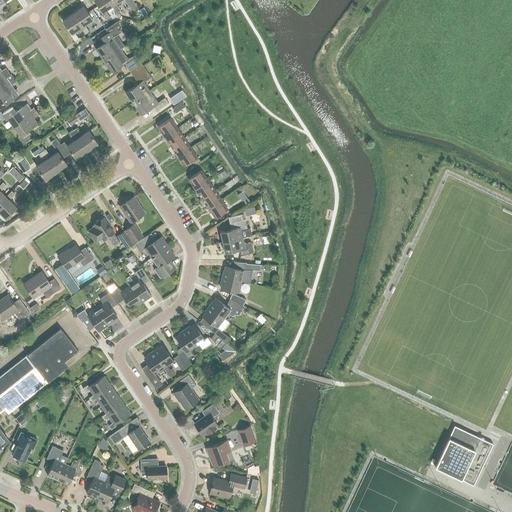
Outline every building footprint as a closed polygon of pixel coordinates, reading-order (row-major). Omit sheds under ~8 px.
[(105,10),(112,6),(113,5),(109,0),(94,0),(102,12),(101,13),(106,20),(110,17),(105,10)] [(116,13),(120,10),(116,3),(120,0),(109,0),(113,5),(112,6),(116,13)] [(136,6),(131,0),(123,0),(130,10),(136,6)] [(82,26),(84,25),(92,19),(84,6),(73,13),(82,26)] [(148,14),(143,7),(138,10),(143,18),(148,14)] [(89,32),(84,25),(82,26),(73,13),(62,21),(71,33),(70,34),(74,41),(78,39),(74,32),(80,27),(85,34),(89,32)] [(120,49),(124,46),(117,35),(120,33),(117,28),(120,25),(117,21),(105,30),(108,34),(100,39),(103,44),(96,49),(103,60),(120,49)] [(133,56),(128,60),(120,49),(103,60),(111,72),(124,63),(128,68),(139,60),(137,57),(133,56)] [(131,73),(143,65),(139,60),(128,68),(131,73)] [(150,92),(143,82),(151,77),(143,65),(131,73),(135,78),(138,83),(125,92),(133,104),(150,92)] [(11,74),(10,75),(6,68),(1,72),(2,73),(0,73),(0,87),(13,78),(11,74)] [(0,108),(18,96),(11,85),(16,82),(13,78),(0,87),(0,108)] [(178,86),(173,79),(167,82),(172,89),(178,86)] [(133,104),(141,115),(153,106),(157,111),(168,103),(165,98),(157,103),(150,92),(133,104)] [(174,105),(179,101),(175,96),(171,99),(174,105)] [(34,108),(31,110),(27,104),(15,112),(12,107),(2,114),(6,119),(8,118),(14,127),(36,111),(34,108)] [(175,113),(181,110),(177,105),(172,109),(175,113)] [(39,115),(36,111),(14,127),(20,136),(18,137),(22,142),(21,143),(24,146),(26,145),(25,143),(33,138),(31,136),(31,135),(28,130),(38,124),(34,118),(39,115)] [(78,120),(74,115),(66,121),(69,126),(78,120)] [(164,137),(177,128),(171,118),(158,127),(164,137)] [(97,144),(88,131),(81,136),(76,128),(72,131),(87,151),(97,144)] [(171,147),(184,138),(177,128),(164,137),(171,147)] [(67,145),(67,146),(71,152),(76,159),(87,151),(72,131),(69,133),(74,140),(67,145)] [(196,136),(200,141),(204,138),(200,133),(196,136)] [(55,138),(49,142),(54,149),(59,145),(55,138)] [(178,157),(191,148),(184,138),(171,147),(178,157)] [(42,146),(39,148),(42,151),(56,172),(67,165),(62,158),(58,151),(56,152),(50,156),(45,149),(44,150),(42,146)] [(56,172),(42,151),(39,148),(31,153),(34,157),(38,154),(43,161),(36,166),(45,180),(56,172)] [(184,167),(197,158),(191,148),(178,157),(184,167)] [(30,168),(23,158),(16,162),(23,173),(30,168)] [(8,171),(13,177),(18,172),(13,167),(8,171)] [(195,189),(208,180),(201,170),(188,179),(195,189)] [(224,170),(219,174),(222,179),(228,175),(224,170)] [(30,182),(25,177),(18,185),(22,190),(30,182)] [(202,199),(215,190),(208,180),(195,189),(202,199)] [(208,209),(221,200),(215,190),(202,199),(208,209)] [(0,213),(5,218),(16,207),(9,200),(15,194),(11,191),(6,197),(7,198),(0,205),(0,213)] [(133,197),(120,206),(131,222),(144,213),(133,197)] [(215,219),(228,210),(221,200),(208,209),(215,219)] [(220,232),(223,242),(243,238),(252,236),(250,229),(247,229),(245,219),(242,220),(241,215),(231,217),(234,228),(220,232)] [(119,242),(118,239),(103,218),(93,225),(95,227),(89,231),(96,242),(102,238),(104,240),(108,237),(114,245),(119,242)] [(143,236),(134,223),(124,230),(132,243),(143,236)] [(127,248),(133,244),(124,232),(118,236),(127,248)] [(162,237),(156,241),(151,233),(135,244),(140,252),(145,248),(151,258),(168,246),(162,237)] [(250,242),(244,244),(243,238),(223,242),(225,253),(239,250),(241,256),(253,253),(250,242)] [(93,259),(85,248),(80,251),(76,245),(66,252),(65,251),(57,256),(66,270),(79,261),(83,266),(93,259)] [(168,260),(175,256),(168,246),(151,258),(158,267),(154,270),(160,279),(175,268),(174,268),(168,260)] [(113,265),(109,259),(103,263),(107,269),(113,265)] [(250,282),(252,270),(261,271),(261,265),(249,264),(249,263),(239,262),(237,269),(226,267),(225,271),(224,271),(222,277),(241,282),(241,281),(250,283),(250,282)] [(73,280),(62,264),(54,270),(65,286),(73,280)] [(107,272),(103,266),(96,271),(100,277),(107,272)] [(130,286),(142,303),(151,296),(143,284),(150,280),(142,268),(135,273),(140,279),(134,283),(130,278),(126,280),(130,286)] [(23,284),(33,298),(42,292),(46,298),(60,288),(54,279),(49,282),(41,271),(23,284)] [(239,292),(241,282),(222,277),(221,284),(222,284),(221,289),(239,292)] [(130,286),(120,292),(113,282),(106,287),(117,303),(125,298),(132,309),(142,303),(130,286)] [(103,304),(97,308),(108,325),(118,319),(111,308),(117,303),(109,292),(99,298),(103,304)] [(243,305),(246,300),(233,293),(230,299),(243,305)] [(0,299),(0,316),(3,321),(14,313),(19,320),(29,313),(22,303),(17,307),(8,294),(0,299)] [(241,311),(227,304),(226,306),(216,299),(213,302),(209,307),(224,318),(228,313),(230,315),(239,315),(241,311)] [(241,311),(243,305),(230,299),(227,304),(241,311)] [(217,327),(224,318),(209,307),(205,312),(206,313),(203,317),(217,327)] [(99,332),(108,325),(97,308),(88,315),(84,309),(76,315),(88,331),(95,327),(99,332)] [(190,326),(184,330),(195,346),(199,351),(211,343),(207,337),(204,339),(194,325),(191,327),(190,326)] [(44,377),(78,351),(60,329),(0,376),(0,411),(4,408),(8,413),(47,382),(44,377)] [(226,343),(230,339),(218,329),(215,334),(226,343)] [(190,350),(195,346),(184,330),(179,334),(180,335),(176,337),(182,347),(176,351),(178,355),(183,352),(187,357),(189,356),(190,355),(190,354),(191,352),(191,351),(190,350)] [(226,344),(226,343),(215,334),(211,339),(222,348),(228,352),(231,348),(226,344)] [(167,365),(173,361),(163,346),(159,349),(159,348),(153,351),(164,367),(170,377),(175,373),(171,368),(169,369),(167,365)] [(148,364),(142,369),(155,389),(162,384),(155,373),(164,367),(153,351),(148,355),(148,356),(144,358),(148,364)] [(187,367),(192,364),(187,357),(183,352),(178,355),(187,367)] [(182,371),(187,367),(178,355),(174,358),(182,371)] [(191,389),(196,385),(189,375),(177,383),(181,388),(173,393),(180,402),(180,401),(185,409),(199,400),(191,389)] [(95,396),(110,386),(104,376),(88,387),(87,385),(82,388),(85,392),(90,389),(93,395),(89,398),(92,402),(96,398),(95,396)] [(101,406),(117,395),(110,386),(95,396),(96,398),(101,406)] [(108,415),(123,404),(117,395),(101,406),(106,413),(102,416),(104,420),(109,417),(108,415)] [(114,425),(130,414),(123,404),(108,415),(109,417),(113,422),(108,425),(111,429),(116,426),(114,425)] [(215,428),(214,426),(217,424),(212,418),(219,412),(213,404),(201,412),(205,417),(194,424),(202,434),(206,432),(208,433),(215,428)] [(24,413),(23,412),(16,419),(21,425),(31,416),(27,411),(24,413)] [(149,441),(139,426),(132,431),(127,424),(109,436),(106,438),(111,446),(128,434),(138,449),(149,441)] [(244,445),(255,441),(250,426),(238,430),(244,445)] [(435,467),(473,485),(493,444),(454,426),(435,467)] [(0,446),(8,440),(0,429),(0,446)] [(109,434),(105,429),(100,432),(104,438),(109,434)] [(33,449),(37,440),(21,432),(17,442),(19,442),(13,455),(14,458),(18,460),(20,459),(25,461),(31,448),(33,449)] [(103,437),(99,444),(107,447),(108,444),(103,437)] [(213,466),(227,461),(225,455),(223,456),(222,453),(230,450),(227,440),(207,448),(213,466)] [(67,458),(61,455),(63,450),(52,445),(46,459),(53,462),(47,475),(58,480),(65,464),(65,463),(67,458)] [(154,459),(158,459),(157,458),(140,459),(141,472),(147,472),(147,479),(167,478),(166,466),(155,467),(154,459)] [(80,474),(85,464),(75,459),(72,467),(65,464),(58,480),(68,485),(74,471),(80,474)] [(101,471),(97,469),(99,465),(100,462),(94,459),(85,479),(91,482),(86,493),(97,498),(104,482),(98,479),(101,471)] [(248,470),(247,473),(259,475),(259,465),(255,467),(254,465),(247,468),(248,470)] [(244,488),(246,477),(231,474),(229,481),(213,478),(210,493),(229,497),(232,485),(244,488)] [(104,482),(97,498),(108,503),(113,490),(120,493),(125,479),(115,475),(114,477),(114,478),(107,475),(104,482)] [(154,511),(159,502),(148,497),(150,491),(134,484),(131,490),(139,494),(132,508),(141,511),(154,511)]
